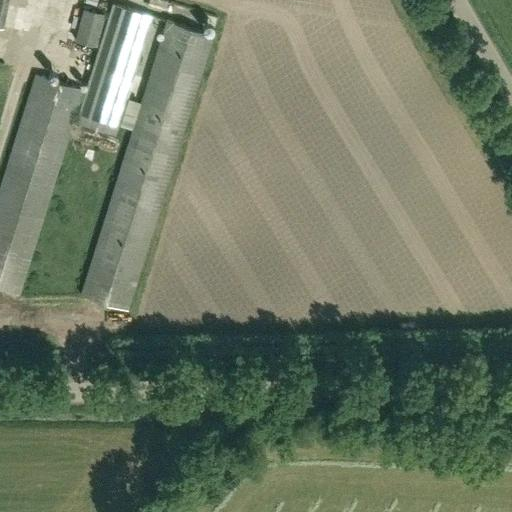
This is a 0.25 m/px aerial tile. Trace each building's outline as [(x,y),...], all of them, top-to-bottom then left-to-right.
[(156,17),(115,4),(75,123),(116,136),(156,17)] [(96,46),(104,14),(83,9),(74,40),(96,46)] [(168,22),(81,295),(129,309),(215,36),(168,22)] [(223,33),(215,81),(234,84),(242,36),(223,33)] [(35,74),(0,188),(0,286),(21,293),(85,89),(35,74)]
